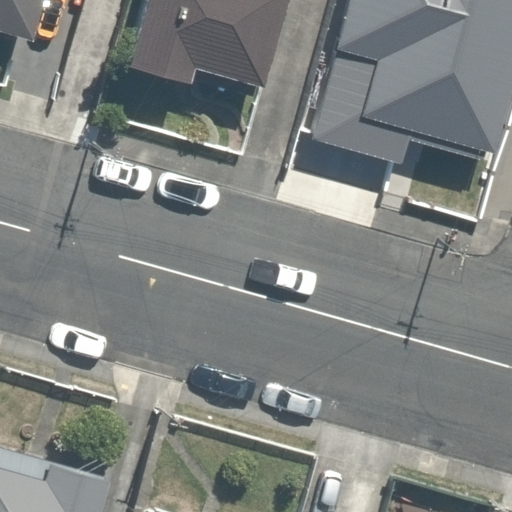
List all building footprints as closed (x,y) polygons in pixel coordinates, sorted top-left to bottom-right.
[(0,0),(0,28),(30,35),(38,0),(0,0)] [(277,0),(132,0),(118,57),(255,91),(277,0)] [(382,0),(374,46),(314,35),(299,116),(359,127),(483,150),(510,0),(382,0)] [(0,448),(0,511),(77,511),(88,471),(0,448)] [(274,511),(145,472),(133,511),(274,511)]
